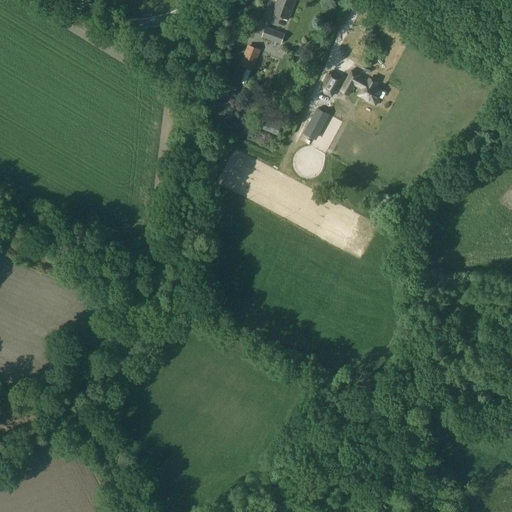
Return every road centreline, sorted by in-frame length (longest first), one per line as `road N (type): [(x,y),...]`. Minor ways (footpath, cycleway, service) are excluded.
road 1 (track): [(136,511),(78,397),(158,297),(180,285),(193,87),(180,12)]
road 2 (unclassified): [(205,0),(144,24),(111,20),(74,0)]
